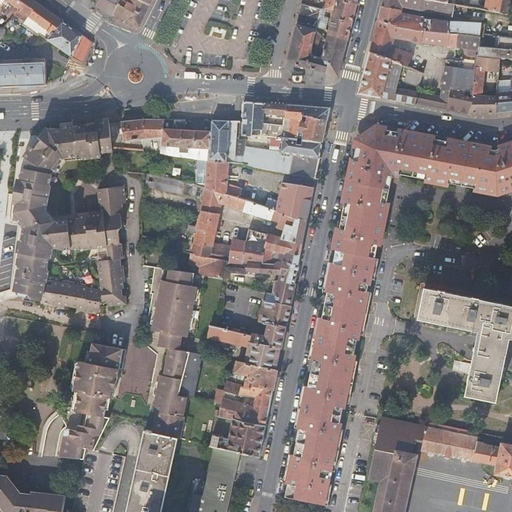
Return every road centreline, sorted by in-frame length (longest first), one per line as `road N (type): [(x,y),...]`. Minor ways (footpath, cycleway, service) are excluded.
road 1 (secondary): [(264,511),(345,99)]
road 2 (residential): [(505,244),(469,265),(413,251),(390,262),(358,413)]
road 3 (residential): [(127,323),(139,305),(136,191),(131,180),(112,175),(106,152)]
road 4 (secondary): [(345,99),(459,124),(511,124)]
road 5 (residential): [(0,307),(127,323)]
road 6 (tertiary): [(0,111),(100,106),(125,94)]
